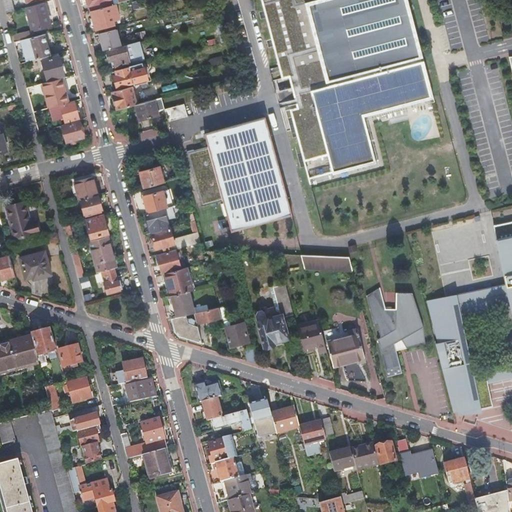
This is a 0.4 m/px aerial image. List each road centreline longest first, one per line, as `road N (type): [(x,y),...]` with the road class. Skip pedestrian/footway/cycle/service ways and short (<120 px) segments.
road 1 (residential): [(161,344),(511,448)]
road 2 (residential): [(109,154),(161,344)]
road 3 (residential): [(135,511),(83,322)]
road 4 (residential): [(161,344),(206,511)]
road 5 (residential): [(39,168),(83,322)]
road 6 (residential): [(66,0),(109,154)]
road 7 (residential): [(0,19),(39,168)]
